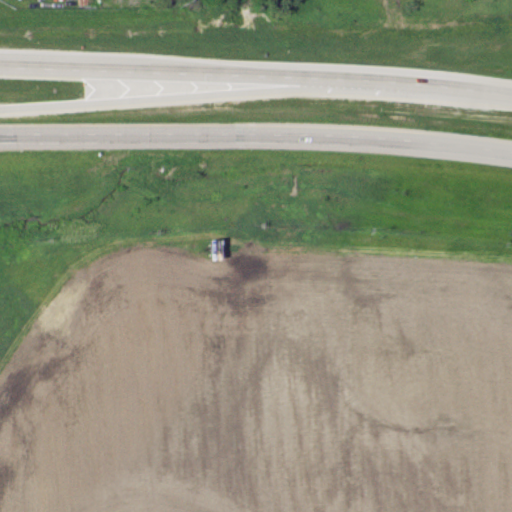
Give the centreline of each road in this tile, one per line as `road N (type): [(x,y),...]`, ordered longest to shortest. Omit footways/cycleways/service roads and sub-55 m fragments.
road 1 (trunk): [(0,138),(338,133),(511,154)]
road 2 (trunk): [(511,92),(0,63)]
road 3 (trunk): [(380,79),(0,110)]
